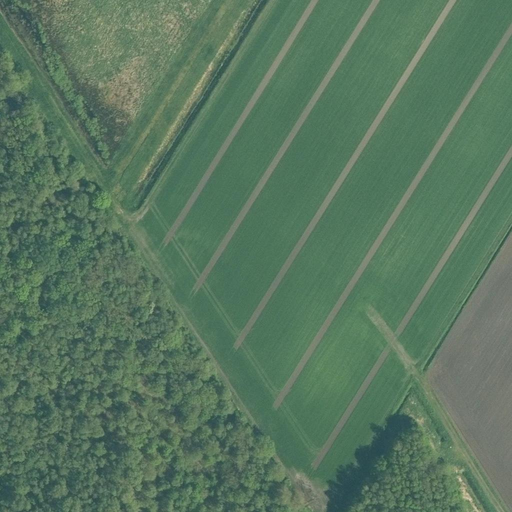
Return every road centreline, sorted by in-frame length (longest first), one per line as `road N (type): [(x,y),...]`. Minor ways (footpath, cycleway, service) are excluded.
road 1 (track): [(274,0),(140,215)]
road 2 (track): [(502,511),(419,379)]
